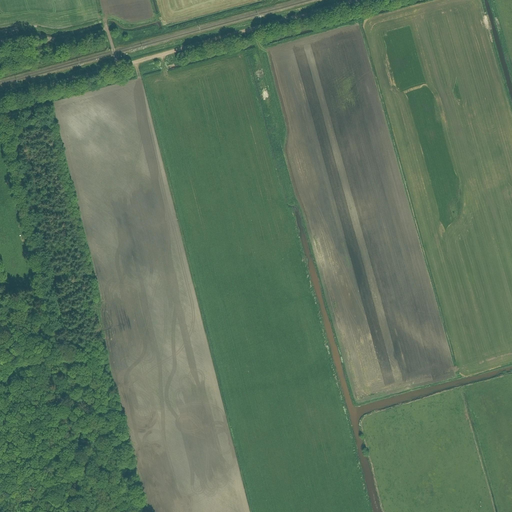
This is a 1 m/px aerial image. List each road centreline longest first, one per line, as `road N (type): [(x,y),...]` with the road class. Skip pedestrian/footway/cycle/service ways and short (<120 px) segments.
road 1 (track): [(360,0),(123,64)]
road 2 (unclassified): [(123,64),(0,98)]
